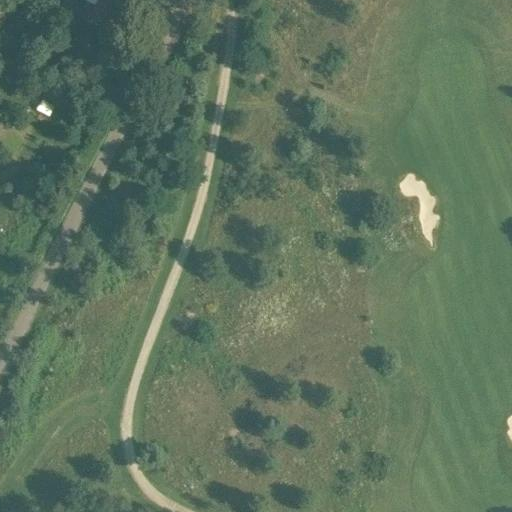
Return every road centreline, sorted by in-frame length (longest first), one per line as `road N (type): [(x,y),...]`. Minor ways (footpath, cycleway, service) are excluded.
road 1 (track): [(185,511),(149,490),(134,469),(125,422),(208,159),(228,59),(225,0)]
road 2 (unclassified): [(0,364),(181,0)]
road 3 (track): [(128,408),(102,404),(70,413),(51,428),(0,508)]
